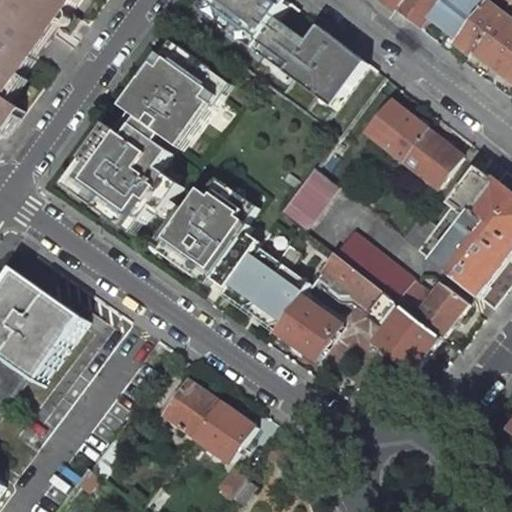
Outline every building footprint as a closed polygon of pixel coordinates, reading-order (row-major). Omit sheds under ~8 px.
[(76,12),(84,0),(0,0),(0,33),(25,51),(34,39),(40,43),(53,25),(74,40),(76,36),(87,21),(76,12)] [(279,0),(216,0),(216,1),(214,0),(205,0),(195,14),(244,48),(279,0)] [(384,0),(424,30),(433,18),(446,0),(384,0)] [(511,0),(446,0),(433,18),(511,78),(511,0)] [(341,42),(302,11),(272,49),(311,80),(341,42)] [(0,135),(12,135),(28,113),(11,100),(23,83),(15,77),(31,55),(25,51),(0,33),(0,135)] [(233,84),(175,43),(127,110),(133,114),(127,122),(138,129),(130,140),(120,133),(114,129),(71,189),(128,230),(137,218),(148,225),(159,209),(168,215),(187,188),(165,172),(177,155),(163,145),(168,138),(186,151),(233,84)] [(300,84),(259,55),(249,69),(290,97),(300,84)] [(388,78),(364,60),(321,119),(345,135),(388,78)] [(433,133),(408,114),(384,144),(408,163),(433,133)] [(138,129),(127,122),(120,133),(130,140),(138,129)] [(466,158),(433,133),(408,163),(442,189),(466,158)] [(339,188),(317,171),(285,215),(307,232),(339,188)] [(511,255),(511,193),(482,171),(453,207),(472,221),(437,265),(483,301),(493,288),(489,285),(511,255)] [(186,210),(162,244),(172,251),(168,257),(200,280),(205,274),(217,282),(229,291),(226,296),(228,297),(232,291),(237,294),(233,301),(253,315),(258,309),(263,313),(259,319),(279,333),(304,298),(314,286),(292,271),(303,255),(291,247),(280,262),(260,248),(247,239),(255,228),(251,226),(262,210),(246,199),(243,204),(232,196),(236,191),(221,181),(210,197),(205,194),(191,214),(186,210)] [(438,227),(423,215),(405,240),(419,251),(438,227)] [(420,285),(354,233),(337,255),(388,296),(402,307),(420,285)] [(373,315),(388,296),(337,255),(317,282),(338,299),(347,288),(364,301),(361,306),(368,311),(373,315)] [(89,322),(21,274),(0,303),(0,493),(5,486),(0,482),(0,422),(32,377),(45,386),(89,322)] [(420,285),(402,307),(421,322),(438,300),(420,285)] [(472,305),(448,287),(438,300),(421,322),(445,340),(472,305)] [(232,291),(228,297),(233,301),(237,294),(232,291)] [(419,374),(445,340),(421,322),(402,307),(388,296),(373,315),(385,324),(374,338),(378,341),(372,350),(398,371),(404,362),(419,374)] [(321,362),(346,327),(304,298),(279,333),(321,362)] [(258,309),(253,315),(259,319),(263,313),(258,309)] [(225,405),(193,383),(169,418),(199,439),(225,405)] [(260,429),(225,405),(199,439),(235,464),(260,429)] [(130,450),(117,441),(93,472),(107,482),(130,450)] [(297,458),(280,445),(269,459),(287,472),(297,458)] [(252,482),(237,471),(222,489),(238,501),(252,482)] [(260,489),(252,482),(238,501),(246,507),(260,489)]
